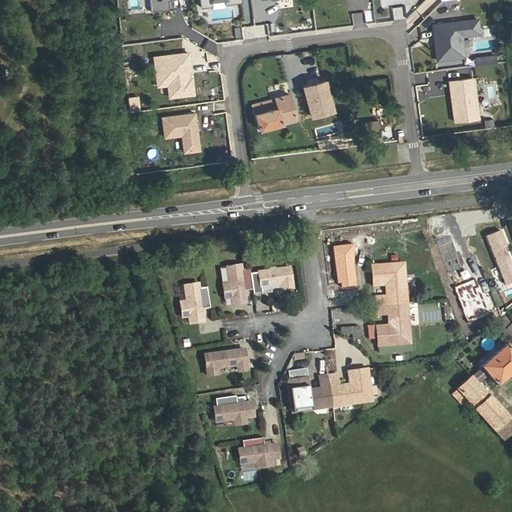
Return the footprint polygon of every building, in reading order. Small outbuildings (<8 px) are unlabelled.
[(149,0),(151,11),(169,9),(168,1),(171,0),(170,0),(149,0)] [(475,18),(431,24),(432,37),(438,37),(439,40),(433,41),(435,59),(462,56),(461,46),(456,46),(455,35),(459,35),(477,33),(475,18)] [(190,69),(187,51),(160,55),(161,65),(154,66),(157,84),(167,83),(168,95),(193,92),(190,74),(188,74),(187,69),(190,69)] [(160,55),(153,56),(154,66),(161,65),(160,55)] [(495,62),(494,55),(482,56),(482,63),(495,62)] [(482,56),(472,58),(473,65),(482,63),(482,56)] [(471,77),(447,81),(452,121),(476,118),(471,77)] [(302,86),(310,115),(332,109),(324,80),(302,86)] [(252,104),(259,128),(295,119),(288,94),(252,104)] [(193,112),(161,116),(163,136),(180,134),(183,151),(198,149),(193,112)] [(406,344),(402,303),(399,263),(372,265),(373,286),(385,285),(386,296),(374,297),(375,305),(376,315),(388,314),(389,325),(377,326),(379,347),(406,344)] [(399,263),(402,303),(406,344),(410,343),(407,303),(404,263),(399,263)] [(250,273),(250,269),(241,270),(241,265),(227,267),(229,282),(223,283),(225,298),(231,297),(232,304),(246,303),(244,290),(252,289),(250,273)] [(292,288),(289,268),(250,273),(252,289),(253,293),(262,292),(261,286),(281,283),(282,289),(292,288)] [(194,271),(181,273),(183,288),(176,289),(178,303),(185,303),(185,310),(199,308),(197,296),(206,295),(203,275),(195,276),(194,271)] [(511,371),(511,351),(506,344),(481,367),(496,385),(511,371)] [(245,349),(206,355),(209,375),(218,373),(218,367),(238,364),(239,370),(248,369),(245,349)] [(332,401),(371,396),(368,370),(348,372),(350,384),(338,385),(336,374),(328,375),(319,377),(320,388),(309,390),(307,378),(288,381),(291,407),(332,401)] [(511,444),(511,420),(472,376),(453,394),(462,404),(466,400),(503,441),(506,438),(511,444)] [(237,396),(217,398),(218,406),(215,407),(217,420),(235,418),(246,416),(254,415),(252,402),(238,404),(237,396)] [(371,396),(332,401),(291,407),(292,412),(333,406),(372,401),(371,396)] [(235,418),(236,425),(247,424),(246,416),(235,418)] [(264,437),(244,440),(245,448),(240,449),(242,462),(257,460),(258,467),(272,465),(271,458),(279,457),(277,444),(265,445),(264,437)] [(297,457),(304,455),(301,446),(294,448),(297,457)]
